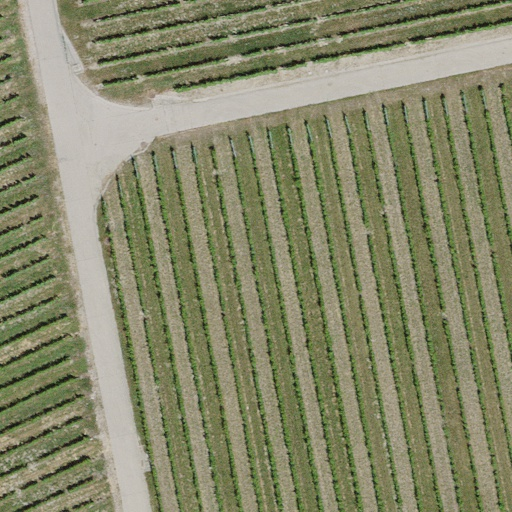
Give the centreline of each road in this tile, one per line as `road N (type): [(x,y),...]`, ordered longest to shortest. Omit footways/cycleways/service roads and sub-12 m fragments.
road 1 (track): [(139,511),(41,0)]
road 2 (track): [(67,143),(511,51)]
